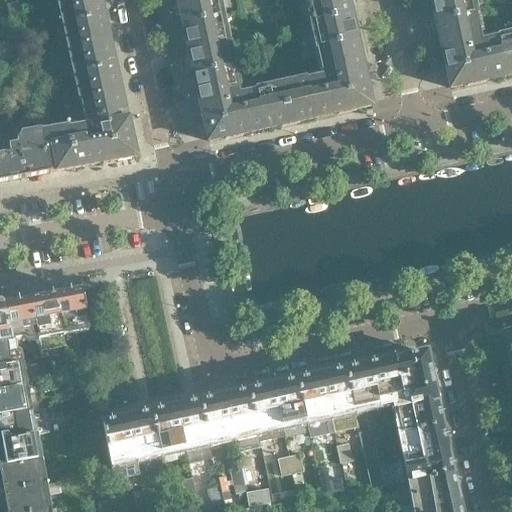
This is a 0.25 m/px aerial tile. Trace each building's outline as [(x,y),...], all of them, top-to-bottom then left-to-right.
[(100,0),(56,0),(63,26),(103,17),(99,0),(100,0)] [(220,17),(215,0),(175,0),(178,9),(179,9),(182,25),(220,17)] [(308,0),(313,23),(350,15),(347,0),(308,0)] [(473,14),(469,0),(430,0),(434,13),(433,13),(435,22),(473,14)] [(490,54),(487,42),(479,44),(473,14),(435,22),(437,31),(438,31),(450,89),(466,86),(467,87),(475,85),(470,58),(490,54)] [(357,39),(355,31),(354,31),(350,15),(313,23),(319,48),(357,39)] [(111,50),(107,33),(106,33),(103,17),(63,26),(74,76),(114,67),(110,50),(111,50)] [(231,67),(220,17),(182,25),(186,41),(185,42),(189,59),(190,59),(193,75),(231,67)] [(511,75),(511,36),(499,39),(507,77),(511,75)] [(371,107),(358,48),(359,48),(357,39),(319,48),(325,78),(318,79),(321,91),(340,87),(346,113),(355,111),(355,110),(371,107)] [(507,77),(499,39),(487,42),(490,54),(470,58),(475,85),(484,83),(484,82),(507,77)] [(122,100),(118,82),(117,83),(114,67),(74,76),(85,126),(125,118),(121,100),(122,100)] [(248,107),(245,95),(237,97),(231,67),(193,75),(208,142),(224,139),(224,140),(233,138),(227,112),(248,107)] [(346,113),(340,87),(321,91),(318,79),(306,82),(314,119),(337,114),(337,115),(346,113)] [(314,119),(306,82),(257,93),(264,130),(281,126),(281,127),(298,123),(298,122),(314,119)] [(264,130),(257,93),(245,95),(248,107),(227,112),(233,138),(242,136),(242,135),(264,130)] [(135,158),(127,121),(126,121),(125,118),(85,126),(85,127),(68,130),(75,170),(102,165),(102,166),(113,164),(113,163),(135,158)] [(75,170),(68,130),(45,135),(44,131),(42,132),(42,135),(41,135),(49,174),(49,175),(57,175),(57,173),(75,170)] [(49,174),(41,135),(18,140),(17,142),(17,145),(24,179),(49,174)] [(0,183),(24,179),(17,145),(9,147),(10,154),(0,156),(0,183)] [(511,229),(422,249),(427,271),(511,251),(511,229)] [(414,251),(320,272),(325,293),(419,273),(414,251)] [(88,328),(81,290),(55,295),(62,332),(88,328)] [(62,332),(55,295),(30,300),(37,337),(62,332)] [(37,337),(30,300),(4,304),(11,341),(14,341),(15,341),(37,337)] [(0,343),(11,341),(4,304),(0,305),(0,343)] [(0,368),(19,365),(15,341),(14,341),(11,341),(0,343),(0,368)] [(436,401),(426,353),(401,359),(406,380),(399,381),(402,398),(394,400),(395,403),(394,403),(395,410),(436,401)] [(402,398),(399,381),(406,380),(401,359),(369,366),(378,407),(394,403),(395,403),(394,400),(402,398)] [(46,364),(35,366),(31,367),(32,373),(48,370),(46,364)] [(0,393),(23,389),(19,365),(0,368),(0,393)] [(378,407),(369,366),(345,371),(354,412),(378,407)] [(354,412),(345,371),(321,376),(330,417),(354,412)] [(330,417),(321,376),(296,382),(306,423),(308,431),(318,429),(317,420),(330,417)] [(306,423),(296,382),(272,387),(281,428),(306,423)] [(281,428),(272,387),(248,392),(257,433),(281,428)] [(0,418),(28,413),(23,389),(0,393),(0,418)] [(257,433),(248,392),(224,398),(233,439),(257,433)] [(233,439),(224,398),(200,403),(209,444),(233,439)] [(442,426),(436,401),(395,410),(401,435),(442,426)] [(209,444),(200,403),(175,408),(184,449),(209,444)] [(184,449),(175,408),(151,414),(160,455),(162,464),(186,459),(184,449)] [(105,425),(103,412),(85,415),(87,428),(102,425),(105,425)] [(32,436),(28,413),(0,418),(0,442),(32,437),(32,436)] [(160,455),(151,414),(127,419),(136,460),(160,455)] [(136,460),(127,419),(105,424),(105,425),(102,425),(110,466),(136,460)] [(381,439),(378,423),(371,432),(373,441),(381,439)] [(447,450),(442,426),(401,435),(406,458),(447,450)] [(373,441),(371,432),(359,435),(361,443),(373,441)] [(0,468),(37,462),(34,446),(38,445),(37,436),(32,436),(32,437),(0,442),(0,468)] [(378,465),(373,441),(361,443),(366,467),(378,465)] [(351,462),(347,446),(337,448),(340,464),(351,462)] [(340,464),(337,448),(327,450),(330,467),(340,464)] [(452,474),(447,450),(406,458),(411,482),(452,474)] [(302,473),(299,456),(288,459),(291,475),(302,473)] [(291,475),(288,459),(278,461),(281,477),(291,475)] [(47,495),(46,485),(44,476),(39,477),(37,462),(0,468),(0,475),(6,511),(40,511),(45,511),(43,496),(47,495)] [(383,487),(378,465),(366,467),(371,489),(372,489),(379,487),(383,487)] [(254,483),(250,467),(240,469),(243,486),(254,483)] [(243,486),(240,469),(229,471),(233,488),(243,486)] [(458,498),(452,474),(411,482),(415,505),(458,498)] [(205,494),(202,477),(191,480),(194,496),(205,494)] [(194,496),(191,480),(181,482),(185,498),(185,499),(194,497),(194,496)] [(382,500),(379,487),(372,489),(374,502),(382,500)] [(157,505),(153,488),(143,491),(146,507),(157,505)] [(146,507),(143,491),(132,493),(136,509),(146,507)] [(460,511),(458,498),(415,505),(416,511),(460,511)]
